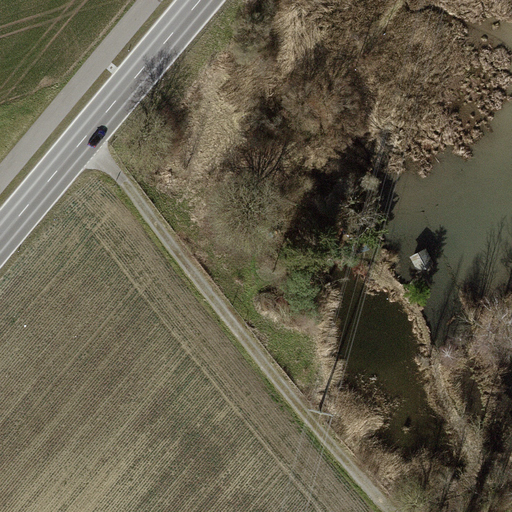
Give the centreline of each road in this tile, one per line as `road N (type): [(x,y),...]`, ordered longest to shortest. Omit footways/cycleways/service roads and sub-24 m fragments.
road 1 (track): [(86,136),(392,511)]
road 2 (secondary): [(202,0),(0,239)]
road 3 (track): [(0,180),(151,0)]
